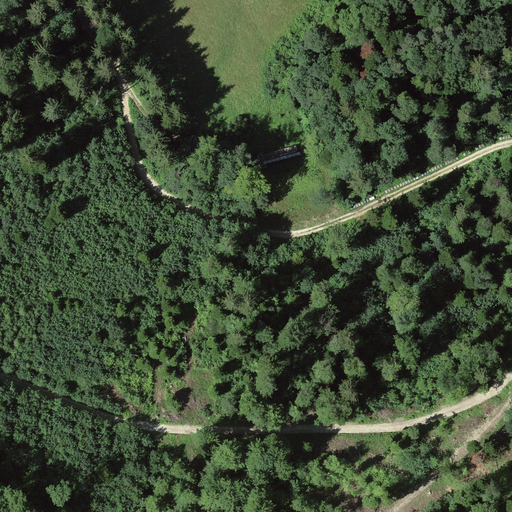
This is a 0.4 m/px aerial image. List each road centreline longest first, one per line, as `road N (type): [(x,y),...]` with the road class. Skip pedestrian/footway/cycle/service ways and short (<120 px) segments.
road 1 (track): [(511,142),(311,229),(261,232),(217,220),(146,176),(119,75),(72,0)]
road 2 (track): [(0,373),(126,421),(385,427),(470,402),(511,373)]
road 3 (track): [(511,396),(394,511)]
road 4 (track): [(119,75),(150,116),(177,135),(252,153)]
